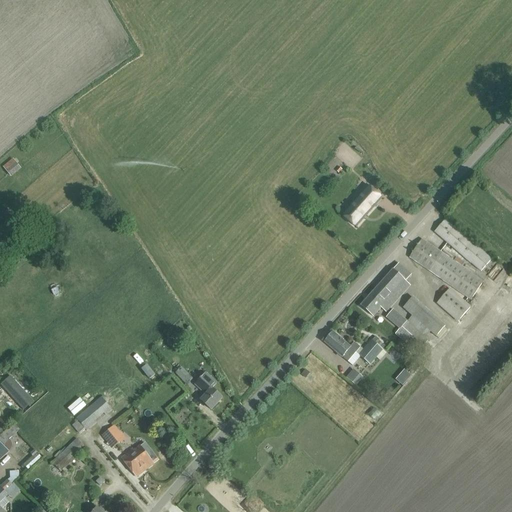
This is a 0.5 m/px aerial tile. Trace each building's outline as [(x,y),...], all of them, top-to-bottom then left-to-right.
[(13,159),(3,167),(11,177),(21,169),(13,159)] [(356,227),(382,198),(368,185),(342,215),(356,227)] [(491,260),(453,227),(445,220),(435,232),(481,271),(491,260)] [(483,282),(430,245),(422,240),(410,257),(471,299),(483,282)] [(380,285),(397,300),(410,285),(405,281),(411,275),(399,264),(380,285)] [(386,312),(397,300),(380,285),(361,306),(373,317),(381,308),(386,312)] [(458,321),(470,307),(450,289),(437,303),(458,321)] [(445,326),(413,297),(403,308),(436,336),(445,326)] [(391,321),(400,329),(407,322),(398,314),(391,321)] [(400,329),(396,334),(417,352),(428,341),(407,322),(400,329)] [(364,350),(361,347),(355,342),(351,347),(333,332),(324,342),(343,357),(353,366),(361,357),(370,364),(375,358),(380,361),(387,353),(372,340),(364,350)] [(186,385),(193,379),(182,367),(175,373),(186,385)] [(345,377),(354,386),(362,377),(353,369),(345,377)] [(217,384),(209,377),(206,374),(195,385),(205,394),(200,400),(211,410),(222,398),(212,389),(217,384)] [(22,409),(32,401),(10,376),(1,385),(22,409)] [(102,397),(95,403),(104,413),(106,415),(112,410),(102,397)] [(80,399),(68,409),(75,416),(87,406),(80,399)] [(78,421),(72,425),(79,435),(86,430),(87,431),(97,423),(86,410),(76,418),(78,421)] [(13,423),(0,434),(0,459),(8,452),(2,445),(19,430),(13,423)] [(114,425),(103,434),(113,447),(124,438),(114,425)] [(86,448),(81,444),(76,439),(52,462),(61,472),(71,462),(74,466),(82,458),(79,455),(86,448)] [(145,454),(141,448),(136,453),(133,449),(122,458),(136,477),(154,464),(153,464),(158,460),(150,450),(145,454)] [(101,477),(96,482),(101,487),(105,482),(101,477)] [(10,484),(7,480),(0,486),(0,487),(3,490),(10,484)] [(0,511),(4,511),(1,509),(8,502),(4,498),(7,495),(4,491),(3,490),(0,487),(0,511)]
